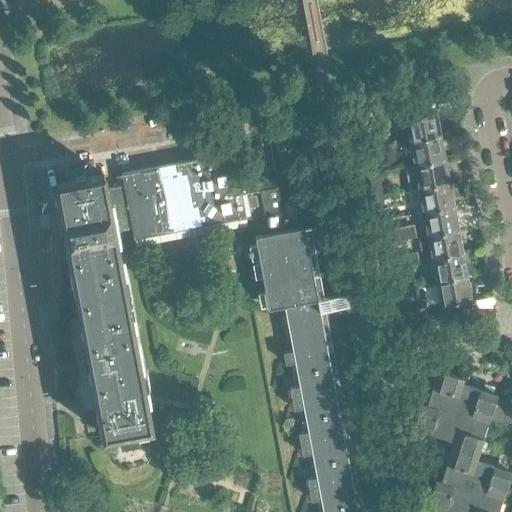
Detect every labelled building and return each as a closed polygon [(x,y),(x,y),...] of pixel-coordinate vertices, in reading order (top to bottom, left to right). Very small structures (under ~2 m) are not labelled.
[(397,118),(407,117),(411,139),(441,134),(436,111),(423,113),(421,99),(394,104),(397,118)] [(362,132),(364,148),(374,146),(372,130),(362,132)] [(445,157),(441,134),(411,139),(415,163),(445,157)] [(276,141),(283,176),(300,173),(294,138),(276,141)] [(265,168),(261,144),(248,146),(252,171),(265,168)] [(374,146),(364,148),(367,162),(377,160),(374,146)] [(247,216),(243,193),(241,184),(235,149),(122,171),(103,173),(114,230),(132,227),(134,236),(247,216)] [(449,181),(445,157),(415,163),(405,165),(410,188),(420,186),(449,181)] [(379,171),(369,173),(373,195),(383,193),(379,171)] [(114,230),(103,173),(67,181),(66,176),(58,178),(59,182),(57,183),(60,197),(54,198),(59,227),(65,226),(103,435),(117,432),(119,443),(138,439),(136,429),(150,426),(142,384),(148,382),(145,368),(139,369),(124,284),(114,230)] [(310,225),(300,173),(283,176),(241,184),(243,193),(261,190),(267,223),(269,232),(269,234),(305,227),(305,226),(310,225)] [(454,204),(449,181),(420,186),(424,210),(454,204)] [(386,207),(383,193),(373,195),(376,209),(386,207)] [(429,234),(458,228),(454,204),(424,210),(429,234)] [(269,232),(255,235),(256,243),(260,261),(262,275),(268,307),(285,304),(318,298),(305,227),(269,234),(269,232)] [(433,258),(463,251),(458,228),(429,234),(418,236),(423,260),(433,258)] [(383,242),(392,240),(390,229),(381,230),(383,242)] [(392,240),(383,242),(387,266),(396,264),(392,240)] [(437,280),(467,275),(463,251),(433,258),(437,280)] [(401,287),(396,264),(387,266),(391,289),(401,287)] [(471,299),(467,275),(437,280),(442,305),(455,302),(455,303),(459,302),(458,301),(471,299)] [(350,304),(347,291),(329,295),(329,296),(318,298),(285,304),(293,348),(283,350),(286,362),(295,360),(300,384),(290,386),(292,397),(294,408),(304,406),(308,430),(299,431),(301,442),(303,454),(312,452),(317,475),(307,477),(311,499),(321,498),(323,511),(358,511),(319,303),(331,301),(332,307),(350,304)] [(427,319),(425,307),(425,306),(395,312),(397,325),(427,319)] [(511,360),(511,361),(511,365),(511,396),(501,400),(496,398),(497,394),(461,382),(463,376),(438,368),(427,404),(421,402),(413,427),(451,439),(451,437),(455,438),(442,480),(436,479),(428,503),(453,511),(497,511),(502,496),(504,497),(511,470),(511,469),(494,464),(494,465),(477,460),(484,437),(483,436),(488,418),(503,423),(511,419),(511,360)] [(235,422),(217,424),(219,441),(236,439),(235,422)]
